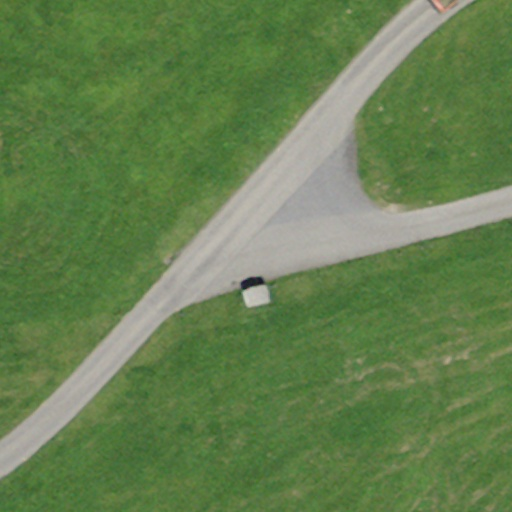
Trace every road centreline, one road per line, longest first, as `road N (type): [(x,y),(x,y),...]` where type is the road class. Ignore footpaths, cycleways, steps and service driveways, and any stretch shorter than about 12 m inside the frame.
road 1 (unclassified): [(229,248),(373,60),(447,0)]
road 2 (unclassified): [(0,461),(229,248)]
road 3 (unclassified): [(229,248),(511,203)]
